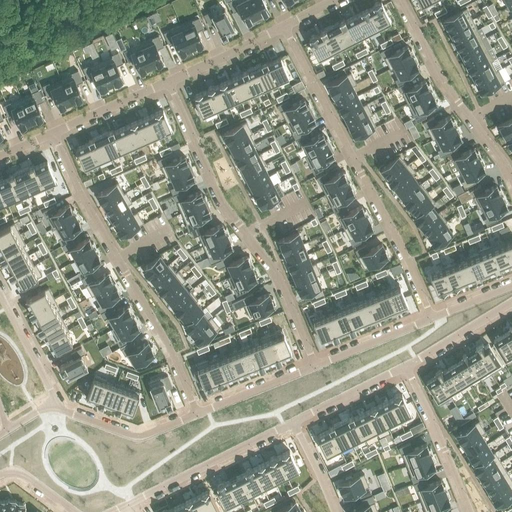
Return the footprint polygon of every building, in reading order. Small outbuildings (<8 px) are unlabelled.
[(223,0),(225,3),(228,1),(233,12),(239,9),(246,22),(251,19),(252,21),(258,18),(248,0),(223,0)] [(248,0),(258,18),(264,15),(263,13),(267,11),(268,11),(262,0),(248,0)] [(418,0),(423,8),(436,2),(434,0),(418,0)] [(511,0),(503,0),(507,8),(509,7),(509,6),(511,4),(511,0)] [(373,6),(368,8),(379,28),(391,22),(381,2),(380,2),(377,2),(374,3),(373,6)] [(210,11),(204,15),(209,25),(215,22),(220,31),(219,31),(222,37),(228,34),(235,30),(224,8),(211,15),(210,11)] [(361,12),(357,14),(366,32),(365,32),(366,35),(379,28),(368,8),(368,9),(368,8),(361,12)] [(466,8),(443,20),(444,21),(446,26),(447,26),(449,31),(472,19),(466,8)] [(345,20),(354,38),(365,32),(366,32),(357,14),(345,20)] [(192,19),(181,25),(192,50),(198,48),(197,46),(203,43),(197,31),(203,28),(198,17),(192,20),(192,19)] [(344,18),(332,24),(342,44),(354,38),(345,20),(344,18)] [(472,19),(449,31),(454,41),(477,29),(472,19)] [(332,24),(320,31),(321,33),(330,50),(331,50),(342,44),(332,24)] [(169,30),(163,33),(168,44),(175,41),(180,53),(185,51),(186,53),(192,50),(181,25),(169,30)] [(455,41),(453,42),(456,48),(458,47),(460,51),(483,39),(478,29),(477,29),(454,41),(455,41)] [(310,39),(309,39),(320,61),(333,54),(331,50),(330,50),(321,33),(317,35),(314,34),(311,36),(310,39)] [(152,37),(141,42),(152,68),(158,66),(157,64),(162,62),(162,61),(157,49),(163,46),(158,35),(152,38),(152,37)] [(121,38),(116,40),(118,46),(121,52),(123,51),(128,62),(134,59),(140,71),(145,69),(146,71),(152,68),(141,42),(129,48),(126,49),(121,38)] [(483,39),(460,51),(465,61),(488,49),(483,39)] [(391,46),(380,52),(383,58),(384,57),(390,69),(392,68),(392,67),(415,55),(411,49),(410,50),(408,46),(407,46),(407,45),(394,52),(391,46)] [(488,49),(465,61),(467,65),(465,66),(468,72),(470,71),(491,60),(491,61),(493,60),(488,49)] [(111,56),(100,61),(111,84),(115,82),(116,84),(122,82),(121,80),(122,79),(116,66),(122,63),(118,52),(111,55),(111,56)] [(415,55),(392,67),(392,68),(398,78),(395,80),(398,86),(409,80),(405,74),(418,68),(418,67),(416,63),(418,62),(415,55)] [(266,61),(276,83),(289,78),(280,57),(268,63),(267,63),(266,61)] [(491,60),(470,71),(475,81),(496,71),(496,70),(491,61),(491,60)] [(89,64),(83,67),(87,78),(94,76),(99,89),(100,89),(101,89),(101,91),(108,88),(107,86),(111,84),(100,61),(90,65),(89,64)] [(266,61),(254,66),(264,89),(276,83),(266,61)] [(254,66),(242,71),(252,94),(264,89),(254,66)] [(323,69),(316,73),(318,78),(325,74),(323,69)] [(423,69),(413,74),(416,79),(426,75),(423,69)] [(496,71),(475,81),(478,86),(478,87),(480,91),(481,92),(504,81),(498,69),(496,70),(496,71)] [(71,74),(60,78),(72,104),(78,101),(77,99),(81,97),(82,97),(76,84),(82,81),(77,70),(71,73),(71,74)] [(242,74),(231,79),(239,97),(251,92),(252,94),(242,71),(242,72),(243,74),(242,74)] [(351,72),(328,84),(328,85),(333,95),(333,94),(333,95),(356,83),(351,72)] [(49,83),(42,85),(47,96),(53,94),(59,107),(60,107),(64,105),(65,107),(72,104),(60,78),(60,79),(61,81),(50,86),(49,83)] [(219,84),(228,105),(227,102),(239,97),(231,79),(226,81),(219,84)] [(301,80),(291,86),(295,93),(305,87),(301,80)] [(409,80),(398,86),(402,93),(408,103),(433,90),(429,84),(427,85),(425,81),(425,80),(412,87),(409,80)] [(356,83),(333,95),(339,105),(357,96),(352,86),(356,84),(356,83)] [(207,90),(216,110),(228,105),(219,84),(214,86),(212,86),(208,87),(207,90)] [(32,93),(21,98),(32,124),(39,121),(38,119),(42,117),(43,117),(37,103),(43,100),(38,89),(31,92),(32,93)] [(195,95),(194,95),(198,105),(195,106),(198,112),(201,111),(203,116),(216,110),(207,90),(202,92),(195,95)] [(433,90),(408,103),(413,114),(416,120),(426,115),(423,109),(436,102),(436,101),(434,97),(436,97),(433,90)] [(357,96),(339,105),(339,106),(342,112),(344,115),(367,103),(362,105),(357,96)] [(10,102),(3,105),(8,116),(14,113),(20,127),(21,126),(25,125),(25,127),(32,124),(21,98),(10,103),(10,102)] [(288,100),(277,105),(280,111),(281,111),(287,122),(312,109),(308,103),(307,104),(304,99),(291,106),(288,100)] [(367,103),(344,115),(349,125),(372,114),(367,103)] [(161,110),(149,115),(159,138),(173,132),(162,109),(162,110),(161,110)] [(312,109),(287,122),(293,133),(292,133),(295,139),(306,134),(303,127),(315,121),(315,120),(313,115),(315,114),(312,109)] [(372,114),(349,125),(351,129),(354,135),(355,137),(361,133),(376,126),(370,115),(372,114)] [(149,115),(137,121),(147,143),(159,138),(149,115)] [(433,117),(423,122),(426,128),(427,128),(432,139),(435,138),(434,138),(457,126),(454,119),(452,120),(450,117),(450,116),(437,123),(433,117)] [(511,116),(499,124),(499,125),(504,134),(505,135),(511,131),(511,116)] [(410,119),(403,122),(406,128),(413,124),(410,119)] [(130,124),(125,126),(134,146),(135,146),(134,144),(141,141),(145,139),(147,143),(137,121),(129,124),(130,124)] [(242,123),(223,133),(224,134),(227,141),(227,140),(229,144),(252,132),(246,121),(242,123)] [(113,129),(112,129),(122,152),(134,146),(125,126),(114,131),(113,131),(113,129)] [(457,126),(434,138),(435,138),(440,149),(437,150),(441,157),(447,153),(451,151),(448,145),(461,138),(461,137),(459,133),(461,132),(457,126)] [(112,129),(100,134),(110,157),(122,152),(112,129)] [(252,132),(229,144),(234,154),(255,143),(250,134),(252,133),(252,132)] [(306,134),(295,139),(299,146),(302,144),(304,150),(307,155),(305,156),(330,143),(327,137),(325,138),(323,134),(322,134),(322,133),(309,140),(306,134)] [(100,134),(88,140),(98,162),(110,157),(100,134)] [(365,161),(369,169),(405,151),(398,139),(369,154),(371,158),(365,161)] [(89,142),(76,148),(85,168),(98,162),(88,140),(89,142)] [(255,143),(234,154),(236,158),(239,164),(260,154),(260,153),(258,154),(253,145),(255,144),(255,143)] [(330,143),(305,156),(306,157),(311,167),(310,167),(312,170),(314,173),(324,168),(321,162),(334,155),(333,154),(334,154),(331,150),(333,149),(330,143)] [(450,160),(446,162),(452,173),(458,169),(481,158),(478,151),(476,152),(474,148),(473,147),(460,154),(457,148),(451,151),(447,153),(450,160)] [(260,154),(239,164),(240,165),(245,174),(265,164),(260,154)] [(168,155),(157,160),(160,167),(161,166),(163,170),(166,177),(191,166),(189,160),(187,160),(185,156),(184,155),(171,161),(168,155)] [(399,155),(381,170),(388,180),(409,164),(408,163),(407,165),(399,155)] [(481,158),(458,169),(464,180),(461,182),(464,188),(475,182),(472,176),(485,170),(485,169),(483,165),(485,164),(481,158)] [(33,164),(44,189),(57,183),(47,161),(34,166),(33,164)] [(33,164),(21,170),(31,192),(42,187),(43,189),(44,189),(33,164)] [(265,164),(245,174),(250,185),(269,175),(264,165),(266,164),(265,164)] [(389,180),(387,181),(391,186),(392,185),(395,189),(416,173),(409,164),(388,180),(389,180)] [(191,166),(166,177),(170,175),(175,186),(170,189),(173,195),(184,190),(181,184),(194,178),(194,177),(192,172),(194,171),(191,166)] [(21,170),(9,175),(19,198),(31,192),(21,170)] [(326,172),(316,178),(319,184),(320,184),(326,194),(348,182),(347,179),(347,178),(349,177),(345,171),(344,172),(343,172),(343,171),(330,178),(326,172)] [(269,175),(250,185),(255,195),(278,183),(278,182),(281,181),(276,172),(269,176),(269,175)] [(416,173),(395,189),(402,198),(421,183),(420,183),(419,185),(412,176),(416,173)] [(9,177),(0,181),(0,188),(6,201),(18,195),(10,177),(9,177)] [(118,182),(97,194),(98,195),(101,201),(102,201),(103,205),(126,192),(126,191),(124,193),(118,182)] [(348,182),(326,194),(332,205),(331,206),(334,212),(345,206),(341,200),(354,193),(354,192),(356,191),(352,185),(351,186),(350,185),(350,186),(348,182)] [(278,183),(255,195),(260,205),(261,205),(261,206),(284,194),(278,183)] [(421,183),(402,198),(405,201),(403,203),(407,208),(409,206),(409,207),(428,193),(421,183)] [(480,185),(469,191),(472,197),(473,197),(479,208),(481,207),(481,206),(504,195),(500,188),(498,189),(496,185),(483,191),(480,185)] [(184,190),(173,195),(176,202),(176,201),(182,213),(207,201),(205,195),(203,196),(201,191),(200,191),(187,197),(184,190)] [(126,192),(103,205),(109,215),(132,202),(126,192)] [(428,193),(409,207),(416,215),(414,217),(434,202),(428,193)] [(504,195),(481,206),(481,207),(486,217),(483,219),(487,225),(497,220),(494,213),(507,207),(507,206),(505,202),(507,201),(504,195)] [(207,201),(182,213),(186,223),(185,224),(189,231),(190,230),(201,225),(200,226),(197,220),(210,214),(210,213),(208,208),(210,207),(207,201)] [(132,202),(109,215),(115,224),(137,212),(137,211),(133,214),(128,205),(132,202)] [(434,202),(414,217),(418,222),(421,226),(440,212),(439,212),(437,213),(431,205),(435,202),(434,202)] [(53,205),(42,211),(45,217),(46,218),(47,218),(50,224),(53,228),(77,214),(74,208),(72,209),(69,205),(69,204),(56,211),(53,205)] [(345,206),(334,212),(338,218),(344,229),(369,215),(365,209),(364,210),(362,206),(361,206),(361,205),(348,212),(345,206)] [(137,212),(115,224),(117,228),(120,234),(121,235),(143,222),(137,212)] [(440,212),(421,226),(428,235),(447,221),(440,212)] [(77,214),(53,228),(55,227),(61,237),(58,239),(61,245),(72,239),(68,233),(81,226),(81,225),(78,220),(80,219),(77,214)] [(369,215),(344,229),(350,240),(349,240),(352,246),(363,240),(360,234),(373,227),(372,227),(373,227),(371,223),(372,222),(369,215)] [(447,221),(428,235),(431,240),(434,244),(435,245),(452,233),(445,223),(447,222),(447,221)] [(471,226),(470,226),(473,233),(485,228),(482,221),(476,223),(476,222),(471,225),(471,226)] [(14,222),(0,229),(0,243),(20,233),(14,222)] [(201,225),(190,230),(193,237),(198,234),(202,242),(203,246),(229,234),(226,228),(224,228),(222,224),(204,232),(201,225)] [(298,232),(279,240),(279,241),(283,251),(303,243),(298,232)] [(20,233),(0,243),(0,251),(2,255),(0,256),(0,257),(25,244),(20,233)] [(208,256),(196,262),(200,268),(210,264),(221,259),(219,253),(232,247),(232,246),(230,242),(232,241),(229,234),(203,246),(207,253),(208,256)] [(72,239),(61,245),(65,251),(70,249),(76,259),(74,260),(96,248),(93,242),(91,243),(89,238),(89,239),(88,238),(75,245),(72,239)] [(503,240),(491,245),(500,268),(511,262),(511,261),(505,244),(503,240)] [(303,243),(283,251),(288,262),(307,254),(303,243)] [(25,244),(0,257),(6,267),(28,255),(23,245),(25,244)] [(365,245),(355,250),(364,268),(375,262),(375,263),(377,264),(382,262),(382,259),(388,255),(387,255),(388,254),(389,253),(386,247),(384,248),(382,244),(369,250),(365,245)] [(491,245),(478,250),(479,252),(489,275),(501,270),(500,268),(491,245)] [(78,274),(67,279),(70,285),(81,279),(91,273),(88,267),(101,260),(100,259),(98,254),(100,253),(96,248),(74,260),(80,270),(77,272),(78,274)] [(479,252),(466,257),(467,259),(468,259),(475,278),(476,280),(489,275),(479,252)] [(307,254),(288,262),(290,269),(290,268),(292,272),(316,263),(316,262),(311,264),(307,254)] [(28,255),(6,267),(11,277),(36,264),(36,263),(34,264),(28,255)] [(159,255),(143,268),(143,269),(144,269),(143,269),(148,275),(150,278),(169,263),(168,263),(167,264),(159,255)] [(221,259),(210,264),(215,262),(218,269),(228,264),(232,275),(228,277),(252,267),(250,263),(252,262),(249,256),(247,256),(247,255),(229,263),(226,257),(221,259)] [(456,264),(463,283),(475,278),(468,259),(467,259),(456,264)] [(455,262),(442,267),(443,269),(451,288),(451,287),(451,288),(459,285),(459,284),(463,283),(456,264),(455,262)] [(169,263),(150,278),(158,287),(178,271),(177,270),(176,272),(169,263)] [(316,263),(292,272),(296,283),(320,273),(316,263)] [(36,264),(11,277),(13,276),(19,287),(42,275),(36,264)] [(252,267),(228,277),(236,295),(247,290),(245,284),(257,278),(256,277),(258,276),(256,270),(254,271),(253,271),(252,267)] [(443,269),(430,274),(438,293),(439,293),(446,290),(451,288),(443,269)] [(178,271),(158,287),(158,288),(161,292),(162,292),(165,296),(185,280),(178,271)] [(91,273),(81,279),(85,285),(91,295),(114,283),(112,279),(113,277),(110,272),(108,273),(108,272),(95,279),(91,273)] [(320,273),(296,283),(298,287),(300,293),(301,294),(313,290),(313,291),(316,297),(318,296),(323,294),(320,287),(321,287),(316,275),(320,274),(320,273)] [(185,280),(165,296),(172,305),(190,290),(189,290),(188,291),(181,283),(182,282),(185,280)] [(114,283),(91,295),(92,296),(94,295),(100,305),(97,307),(100,312),(100,313),(111,307),(107,301),(120,293),(119,292),(120,292),(121,291),(118,285),(116,286),(114,283)] [(399,284),(387,289),(396,310),(400,309),(406,306),(408,305),(399,284)] [(48,287),(26,299),(31,310),(29,311),(54,298),(48,287)] [(387,289),(377,293),(386,317),(393,314),(392,312),(396,310),(387,289)] [(190,290),(172,305),(173,306),(175,308),(175,309),(178,313),(179,313),(197,299),(190,290)] [(252,293),(231,302),(234,309),(244,305),(249,316),(261,311),(261,312),(263,313),(267,311),(267,308),(274,305),(274,304),(276,303),(273,297),(271,298),(268,293),(255,299),(252,293)] [(369,299),(367,299),(372,312),(375,319),(378,318),(379,317),(380,319),(386,317),(377,293),(376,293),(377,295),(369,299)] [(54,298),(29,311),(35,321),(60,308),(54,298)] [(197,299),(179,313),(186,322),(184,323),(184,324),(202,309),(196,301),(198,299),(197,299)] [(356,301),(356,302),(364,323),(365,323),(371,321),(371,320),(375,319),(372,312),(367,299),(357,304),(356,301)] [(353,303),(345,306),(355,330),(355,329),(354,327),(364,323),(356,302),(353,303)] [(111,307),(100,313),(104,319),(107,317),(109,321),(113,328),(112,328),(111,329),(133,316),(131,313),(131,312),(133,311),(130,305),(128,306),(127,306),(114,313),(111,307)] [(345,306),(335,310),(344,334),(355,330),(345,306)] [(60,308),(35,321),(40,331),(63,319),(58,310),(60,309),(60,308)] [(183,325),(183,326),(187,331),(188,329),(191,333),(212,316),(206,308),(203,310),(202,309),(184,324),(185,324),(184,325),(183,325)] [(324,314),(334,338),(344,334),(335,310),(334,310),(335,312),(325,316),(324,314)] [(324,314),(312,319),(321,341),(332,336),(333,338),(334,338),(324,314)] [(133,316),(111,329),(117,340),(116,340),(120,346),(130,340),(127,334),(139,327),(139,326),(141,325),(137,319),(136,320),(135,320),(133,316)] [(212,316),(191,333),(193,336),(194,336),(192,338),(196,343),(198,341),(199,343),(219,326),(212,317),(213,316),(212,316)] [(63,319),(40,331),(40,332),(42,331),(48,340),(68,329),(63,319)] [(68,329),(48,340),(53,351),(72,342),(66,331),(68,330),(68,329)] [(282,329),(270,334),(281,360),(280,357),(281,357),(291,353),(284,333),(282,329)] [(270,334),(260,338),(270,364),(281,360),(270,334)] [(511,347),(504,334),(493,340),(507,363),(511,360),(511,347)] [(250,344),(260,368),(270,364),(260,338),(259,338),(261,343),(251,347),(250,344)] [(131,343),(121,349),(125,355),(126,354),(133,365),(139,362),(142,360),(144,362),(148,359),(148,357),(154,353),(154,352),(156,351),(152,345),(150,346),(147,341),(135,348),(131,343)] [(482,343),(476,347),(491,373),(502,366),(488,343),(484,346),(482,343)] [(250,344),(239,349),(248,370),(258,366),(259,369),(260,368),(250,344)] [(74,359),(59,367),(62,372),(64,371),(68,378),(87,367),(81,355),(84,353),(81,347),(71,353),(74,359)] [(466,353),(481,379),(491,373),(476,347),(475,347),(477,350),(468,356),(466,353)] [(239,349),(229,353),(238,375),(248,370),(239,349)] [(219,357),(218,357),(227,379),(238,375),(229,353),(228,353),(229,356),(220,359),(219,357)] [(463,358),(457,362),(470,383),(480,377),(481,379),(466,353),(462,356),(463,358)] [(207,359),(217,383),(223,381),(227,379),(218,357),(218,358),(208,362),(207,359)] [(207,359),(195,364),(205,388),(206,388),(213,385),(217,383),(207,359)] [(457,362),(447,369),(459,389),(470,383),(457,362)] [(441,368),(435,372),(451,398),(451,397),(448,393),(458,388),(459,390),(459,389),(447,369),(443,371),(441,368)] [(436,375),(426,381),(440,404),(451,398),(435,372),(434,373),(436,375)] [(94,375),(86,397),(98,401),(97,403),(106,379),(94,375)] [(161,377),(148,382),(158,407),(166,404),(167,406),(172,404),(170,398),(169,396),(166,389),(172,386),(167,375),(161,377)] [(106,379),(97,403),(108,407),(117,383),(116,383),(115,385),(106,382),(106,380),(106,379)] [(117,383),(108,407),(119,411),(127,387),(117,383)] [(127,387),(119,411),(120,409),(131,413),(139,391),(127,387)] [(392,398),(390,399),(401,422),(413,416),(411,411),(401,392),(400,392),(397,391),(393,393),(393,395),(392,398)] [(390,399),(378,404),(388,426),(398,420),(399,422),(401,422),(390,399)] [(378,404),(366,411),(376,434),(388,428),(388,426),(378,404)] [(355,413),(353,415),(364,440),(376,434),(366,411),(356,415),(355,413)] [(353,415),(340,421),(351,444),(352,446),(364,440),(353,415)] [(474,423),(456,434),(457,435),(461,441),(463,444),(481,433),(481,434),(485,431),(478,420),(474,423)] [(336,423),(329,427),(329,429),(340,452),(341,451),(340,449),(351,444),(340,421),(336,423)] [(329,429),(317,435),(326,453),(328,458),(340,452),(329,429)] [(481,433),(463,444),(469,454),(487,443),(481,434),(481,433)] [(410,443),(399,447),(401,454),(402,454),(407,465),(433,454),(430,448),(428,449),(426,444),(418,447),(415,448),(412,449),(410,443)] [(487,443),(469,454),(469,455),(473,460),(475,463),(473,465),(493,453),(492,452),(487,443)] [(289,450),(277,456),(286,474),(298,468),(289,450)] [(493,453),(473,465),(476,471),(478,474),(479,475),(497,464),(491,454),(493,453)] [(433,454),(407,465),(411,476),(410,477),(413,483),(424,479),(422,472),(424,471),(428,470),(435,467),(435,466),(433,461),(435,460),(433,454)] [(270,460),(265,462),(275,482),(287,476),(286,474),(277,456),(276,456),(273,456),(271,458),(270,460)] [(265,462),(253,468),(264,490),(276,484),(275,482),(265,462)] [(497,464),(479,475),(482,481),(484,484),(485,484),(503,474),(497,464)] [(246,472),(241,475),(252,496),(264,490),(253,468),(252,469),(250,468),(247,469),(246,472)] [(338,485),(336,485),(339,492),(341,491),(343,497),(357,491),(360,497),(371,492),(369,486),(364,473),(352,477),(350,476),(345,478),(345,480),(337,483),(338,485)] [(503,474),(485,484),(485,485),(487,488),(491,494),(509,483),(503,474)] [(241,475),(229,481),(239,502),(252,496),(241,475)] [(424,479),(413,483),(416,490),(417,490),(421,501),(448,490),(445,484),(443,485),(441,480),(433,483),(429,484),(427,485),(424,479)] [(218,486),(216,486),(227,508),(239,502),(229,481),(224,483),(222,482),(219,483),(218,485),(218,486)] [(511,488),(509,483),(491,494),(491,495),(493,497),(493,498),(497,504),(497,505),(511,495),(511,488)] [(208,490),(196,496),(203,511),(208,511),(217,508),(208,490)] [(448,490),(421,501),(425,511),(437,511),(436,508),(439,507),(443,506),(450,503),(450,502),(448,497),(450,497),(448,490)] [(349,511),(378,511),(374,502),(375,502),(372,494),(361,499),(363,505),(349,511)] [(189,499),(184,502),(189,511),(203,511),(196,496),(189,499)] [(0,511),(24,511),(25,503),(25,501),(17,500),(15,498),(8,498),(6,499),(0,499),(0,511)] [(275,511),(274,511),(296,511),(302,509),(295,499),(275,511)] [(189,511),(184,502),(172,508),(174,511),(189,511)]
